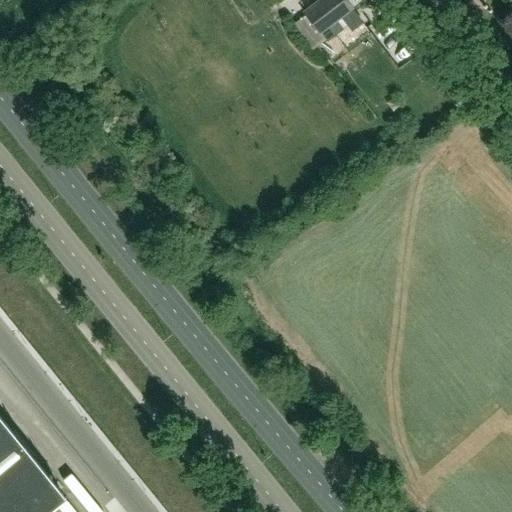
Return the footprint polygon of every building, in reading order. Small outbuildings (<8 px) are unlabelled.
[(318,0),(303,11),(305,14),(325,39),(325,40),(342,28),(336,20),(341,17),(352,9),(363,0),(318,0)] [(362,22),(352,9),(341,17),(351,30),(362,22)] [(325,39),(305,14),(293,23),(312,49),(325,39)] [(476,100),(431,45),(417,55),(427,67),(424,69),(459,112),(476,100)] [(0,511),(36,511),(61,492),(0,417),(0,511)]
